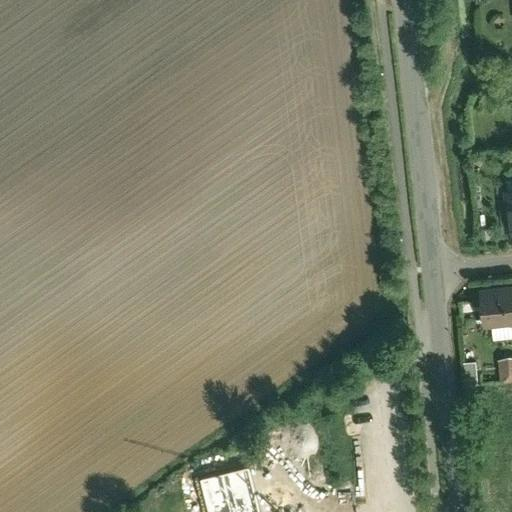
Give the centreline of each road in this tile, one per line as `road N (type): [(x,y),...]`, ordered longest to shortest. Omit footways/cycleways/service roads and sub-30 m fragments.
road 1 (residential): [(441,274),(412,0)]
road 2 (residential): [(464,511),(435,308),(441,274)]
